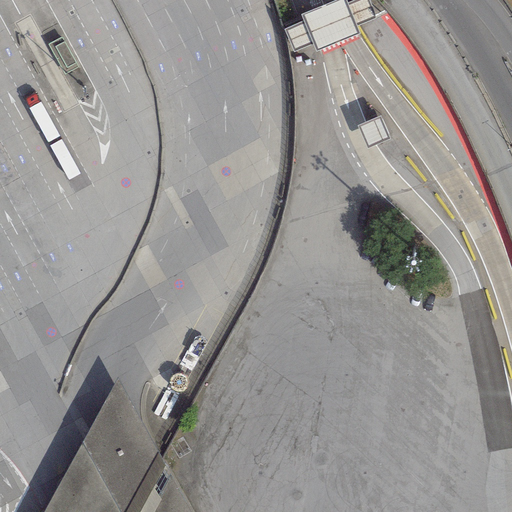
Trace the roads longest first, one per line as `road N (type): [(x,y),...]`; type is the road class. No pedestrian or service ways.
road 1 (motorway): [(402,0),(468,100),(511,196)]
road 2 (motorway): [(511,116),(446,0)]
